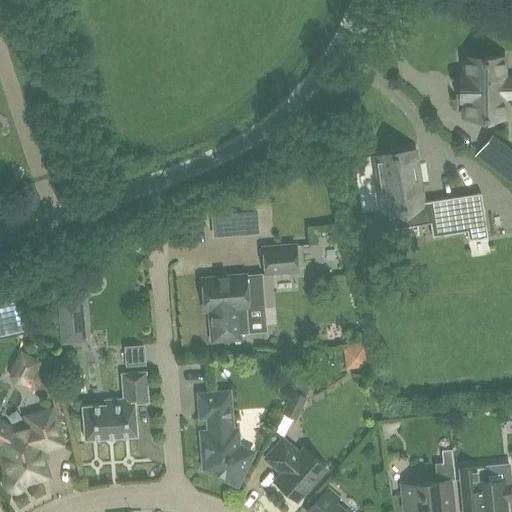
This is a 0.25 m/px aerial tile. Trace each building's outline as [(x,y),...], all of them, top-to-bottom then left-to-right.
[(504,57),(464,57),(464,117),(504,117),(504,96),(511,96),(511,77),(504,78),(504,57)] [(476,154),(502,174),(511,159),(511,158),(487,140),(476,154)] [(480,192),(475,193),(476,197),(446,201),(445,198),(422,202),(414,150),(374,156),(383,211),(414,206),(416,215),(428,213),(431,236),(466,231),(468,239),(487,236),(480,192)] [(240,212),(241,232),(257,231),(255,211),(240,212)] [(295,244),(263,247),(265,273),(297,270),(295,244)] [(260,274),(245,275),(245,274),(202,278),(204,310),(209,309),(212,340),(239,338),(239,333),(248,333),(248,331),(265,330),(260,274)] [(57,299),(60,345),(86,343),(82,297),(57,299)] [(342,347),(345,369),(367,366),(364,344),(342,347)] [(9,368),(8,377),(15,383),(24,386),(31,380),(41,361),(21,349),(9,368)] [(84,439),(137,435),(134,403),(148,402),(145,371),(121,373),(123,398),(104,399),(104,403),(81,405),(84,439)] [(293,390),(283,412),(294,417),(305,396),(293,390)] [(204,467),(236,482),(250,452),(236,445),(235,430),(231,430),(228,392),(199,394),(200,416),(208,415),(209,432),(202,433),(204,467)] [(0,452),(3,452),(8,470),(6,471),(5,473),(4,475),(4,476),(4,478),(4,480),(4,482),(5,484),(6,485),(7,487),(8,488),(10,489),(11,490),(13,490),(15,490),(17,490),(19,490),(20,489),(22,488),(23,487),(25,485),(26,484),(26,482),(27,480),(46,475),(39,449),(60,443),(51,409),(26,416),(27,421),(12,424),(0,418),(0,452)] [(298,453),(282,439),(265,458),(281,472),(274,481),(296,500),(325,467),(303,448),(298,453)] [(454,480),(451,448),(441,450),(442,462),(439,462),(441,480),(402,484),(404,511),(409,511),(452,511),(449,480),(454,480)] [(506,511),(505,501),(511,500),(511,499),(511,483),(510,482),(503,483),(503,479),(486,481),(484,466),(459,468),(463,511),(506,511)] [(327,488),(306,511),(345,511),(334,502),(338,498),(327,488)]
